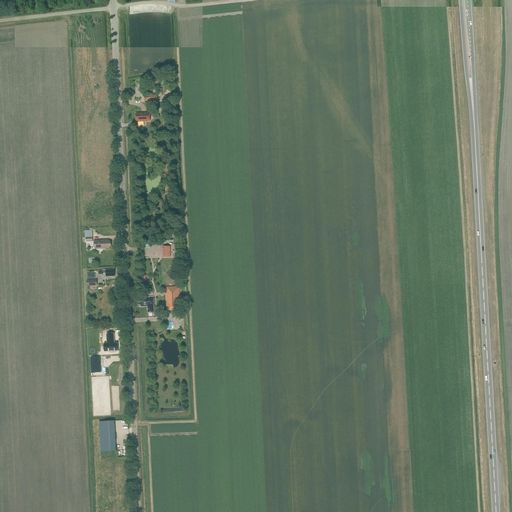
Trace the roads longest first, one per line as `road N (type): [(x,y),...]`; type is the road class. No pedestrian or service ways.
road 1 (tertiary): [(138,511),(113,0)]
road 2 (trunk): [(496,511),(474,130)]
road 3 (trunk): [(461,0),(474,130)]
road 4 (trunk): [(474,130),(468,0)]
